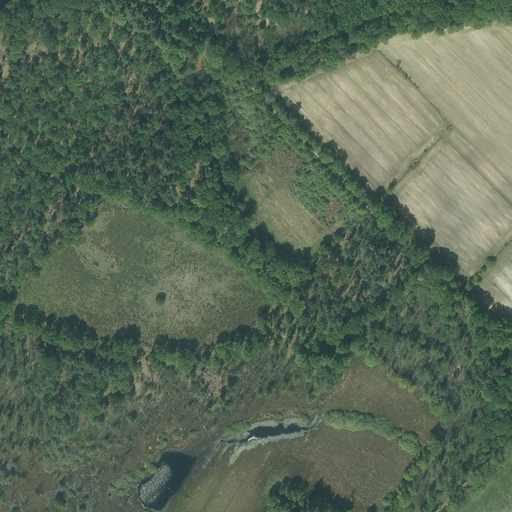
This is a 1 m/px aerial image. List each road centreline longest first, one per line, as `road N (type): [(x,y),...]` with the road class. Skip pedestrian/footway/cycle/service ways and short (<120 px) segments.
road 1 (track): [(426,271),(327,336),(182,357),(81,343),(0,320)]
road 2 (track): [(0,102),(45,156),(201,232),(284,293),(331,341)]
road 3 (track): [(227,60),(511,347)]
road 4 (track): [(452,0),(382,12),(283,52),(227,60)]
